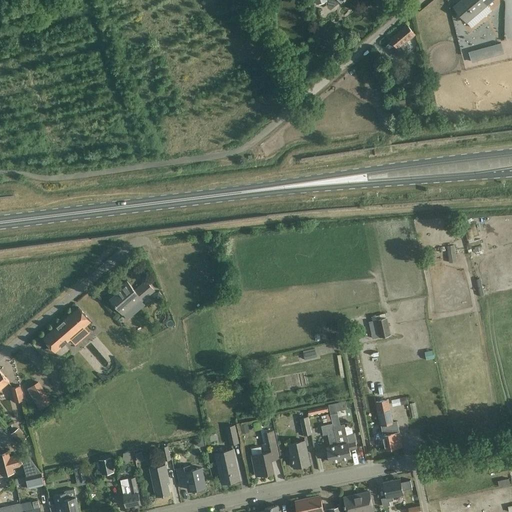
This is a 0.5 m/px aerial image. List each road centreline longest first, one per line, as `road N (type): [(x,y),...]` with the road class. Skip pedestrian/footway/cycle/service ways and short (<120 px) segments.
road 1 (primary): [(310,185),(0,225)]
road 2 (unclassified): [(235,156),(421,0)]
road 3 (track): [(0,176),(74,178),(235,156)]
road 4 (unclassified): [(187,511),(416,462)]
road 5 (primary): [(511,153),(310,185)]
road 6 (primary): [(310,185),(511,172)]
road 7 (unclassified): [(0,360),(139,240)]
